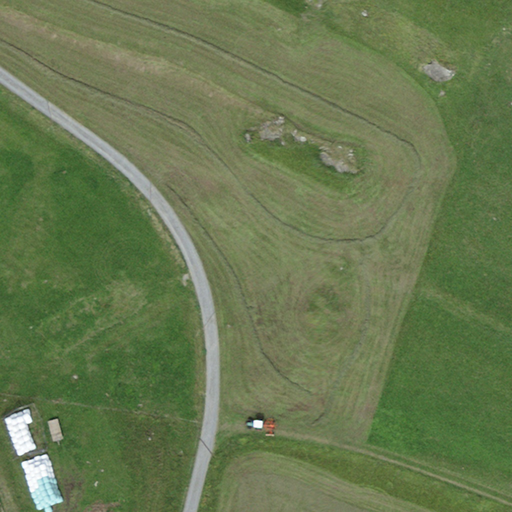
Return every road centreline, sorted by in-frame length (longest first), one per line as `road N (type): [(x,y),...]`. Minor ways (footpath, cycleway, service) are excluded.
road 1 (track): [(190,511),(210,427),(213,352),(188,246),(147,189),(0,75)]
road 2 (track): [(511,503),(351,445),(269,427),(210,427)]
